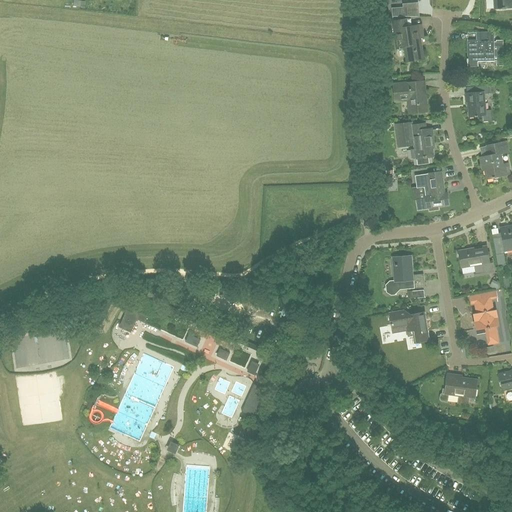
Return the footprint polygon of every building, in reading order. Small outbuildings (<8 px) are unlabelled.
[(511,7),(511,0),(493,0),(494,9),(511,7)] [(392,16),(408,16),(407,7),(403,8),(392,8),(392,16)] [(396,49),(404,48),(406,62),(423,59),(420,38),(424,38),(422,25),(411,26),(410,18),(392,21),(396,49)] [(477,66),(477,61),(497,60),(497,65),(504,65),(504,39),(496,40),(496,41),(493,41),(493,32),(476,32),(476,37),(476,41),(467,41),(468,66),(477,66)] [(407,82),(407,83),(394,84),(396,101),(408,101),(409,113),(427,112),(425,85),(424,81),(407,82)] [(489,93),(489,94),(495,93),(494,85),(488,85),(475,86),(476,90),(476,92),(465,93),(466,102),(468,102),(469,117),(477,116),(477,115),(482,115),(483,122),(492,121),(491,110),(485,110),(483,93),(489,93)] [(429,164),(428,158),(433,157),(432,144),(433,144),(432,129),(426,130),(425,127),(425,124),(412,126),(411,123),(396,125),(399,146),(415,144),(416,149),(410,150),(411,159),(417,158),(417,159),(416,159),(417,165),(429,164)] [(508,163),(502,164),(500,153),(505,152),(502,142),(486,146),(479,147),(481,157),(480,157),(483,169),(484,169),(487,178),(505,174),(510,173),(508,163)] [(447,193),(444,193),(441,172),(415,175),(417,187),(424,186),(425,197),(416,199),(418,210),(429,208),(429,211),(439,209),(438,206),(449,205),(447,193)] [(496,255),(504,254),(504,249),(505,248),(511,246),(511,228),(510,229),(510,227),(501,228),(502,233),(502,237),(498,238),(493,239),(496,255)] [(492,260),(489,261),(486,247),(483,248),(458,252),(461,267),(473,265),(475,273),(494,270),(492,260)] [(392,257),(394,283),(390,283),(387,286),(387,291),(390,293),(393,293),(396,290),(424,288),(423,274),(413,275),(411,256),(392,257)] [(474,304),(475,313),(473,314),(476,329),(486,328),(488,344),(499,342),(496,326),(499,325),(496,310),(493,310),(492,300),(497,299),(496,291),(479,294),(480,299),(480,303),(474,304)] [(233,336),(201,321),(179,311),(166,305),(162,313),(175,319),(176,317),(177,315),(199,325),(197,329),(230,344),(232,340),(258,352),(257,355),(256,356),(266,361),(269,362),(273,354),(260,348),(233,336)] [(135,310),(128,307),(118,328),(130,333),(135,324),(137,320),(140,321),(144,323),(147,316),(135,310)] [(408,333),(414,332),(416,343),(429,341),(424,312),(410,314),(407,312),(404,310),(388,313),(389,318),(390,318),(391,323),(390,323),(391,326),(392,326),(392,328),(406,326),(408,333)] [(200,340),(193,337),(195,335),(189,332),(185,342),(197,347),(198,344),(200,340)] [(226,361),(229,353),(219,349),(218,352),(216,356),(226,361)] [(196,365),(203,366),(205,359),(198,358),(196,365)] [(254,376),(259,365),(252,361),(249,367),(247,372),(254,376)] [(511,373),(499,376),(499,377),(498,377),(497,378),(498,383),(499,384),(501,383),(502,388),(511,386),(511,373)] [(445,394),(448,394),(459,396),(458,403),(468,404),(468,401),(474,402),(474,398),(475,398),(477,380),(461,378),(461,376),(454,375),(447,374),(445,389),(445,394)] [(241,412),(252,417),(265,390),(254,385),(241,412)] [(175,454),(176,452),(179,445),(177,444),(172,442),(170,441),(166,450),(175,454)] [(160,462),(162,454),(155,452),(152,460),(160,462)]
